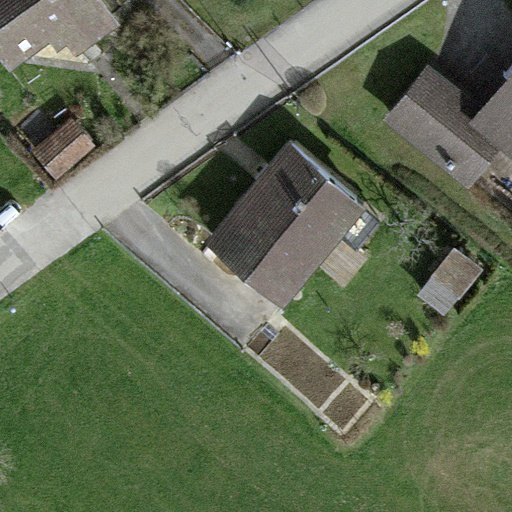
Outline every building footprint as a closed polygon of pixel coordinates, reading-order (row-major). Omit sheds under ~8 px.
[(80,0),(0,0),(0,59),(2,61),(44,29),(63,55),(100,27),(80,0)] [(511,52),(466,108),(511,146),(511,52)] [(410,73),(380,119),(428,149),(458,103),(410,73)] [(80,145),(64,124),(30,151),(46,172),(80,145)] [(269,158),(200,244),(275,303),(344,218),(269,158)] [(443,252),(429,268),(452,289),(466,273),(443,252)]
